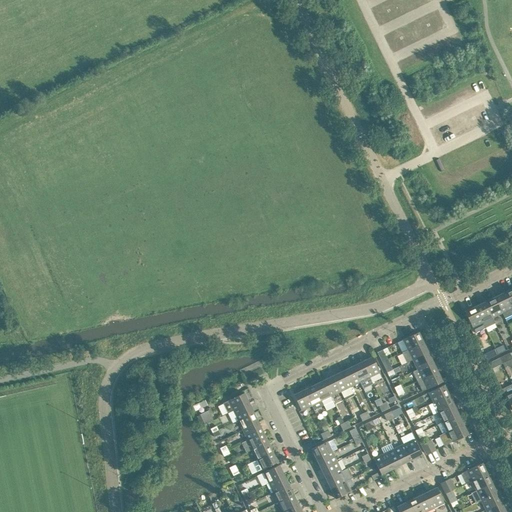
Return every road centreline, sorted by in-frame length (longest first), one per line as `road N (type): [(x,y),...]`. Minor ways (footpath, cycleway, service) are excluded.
road 1 (unclassified): [(114,511),(103,396),(122,360),(138,350),(372,308),(428,275),(295,0)]
road 2 (residential): [(321,511),(265,392),(443,301)]
road 3 (residential): [(341,511),(483,444)]
